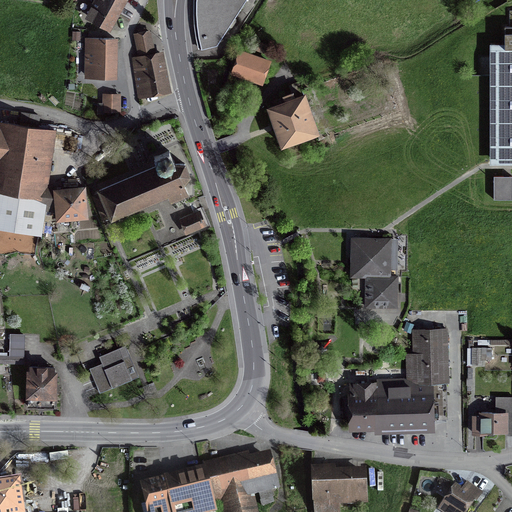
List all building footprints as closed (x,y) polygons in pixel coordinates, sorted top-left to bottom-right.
[(108,29),(116,13),(123,0),(96,0),(88,16),(93,19),(108,29)] [(216,46),(246,1),(245,0),(195,0),(196,2),(196,14),(196,26),(198,38),(201,50),(216,46)] [(511,19),(509,19),(509,27),(504,27),(504,45),(490,45),(490,164),(511,164),(511,19)] [(159,53),(153,54),(149,32),(134,35),(139,57),(132,59),(140,96),(167,90),(159,53)] [(86,76),(113,76),(114,39),(86,39),(86,76)] [(232,73),(262,83),(269,63),(240,52),(232,73)] [(303,96),(298,83),(288,87),(291,94),(283,97),(285,102),(268,108),(275,127),(282,146),(316,133),(303,96)] [(120,95),(105,95),(105,112),(120,112),(120,95)] [(42,135),(47,136),(48,130),(35,128),(37,115),(22,113),(20,126),(5,123),(0,122),(0,228),(39,234),(43,208),(31,206),(42,135)] [(153,158),(157,166),(98,191),(105,207),(111,220),(167,195),(170,202),(187,194),(183,184),(189,176),(184,164),(174,164),(168,151),(153,158)] [(511,178),(496,178),(496,199),(511,199),(511,178)] [(86,216),(92,216),(84,187),(60,190),(62,219),(86,216)] [(185,226),(187,232),(205,224),(199,212),(183,220),(185,226)] [(396,277),(389,277),(389,255),(389,239),(351,239),(351,277),(373,277),(373,284),(369,284),(365,284),(365,307),(396,307),(396,277)] [(449,383),(447,383),(446,329),(412,330),(413,354),(406,354),(407,380),(377,381),(377,383),(351,384),(353,425),(442,422),(442,431),(450,431),(449,383)] [(23,355),(24,333),(10,333),(9,354),(23,355)] [(326,349),(321,345),(317,349),(321,354),(326,349)] [(125,346),(118,349),(117,349),(118,351),(100,359),(104,369),(91,374),(99,393),(131,380),(122,357),(128,355),(125,346)] [(27,407),(53,408),(54,374),(37,373),(37,368),(29,367),(27,407)] [(473,418),(473,434),(485,434),(485,432),(505,432),(505,413),(480,413),(480,416),(477,416),(477,418),(473,418)] [(205,511),(213,510),(212,504),(221,501),(223,511),(245,511),(241,497),(276,489),(268,457),(253,461),(166,482),(144,487),(149,511),(205,511)] [(313,505),(313,511),(339,511),(339,505),(356,504),(356,501),(365,501),(364,473),(312,475),(313,505)] [(0,511),(21,511),(17,482),(0,484),(0,511)] [(464,511),(473,500),(475,501),(480,493),(467,484),(462,491),(455,487),(443,504),(453,511),(464,511)]
